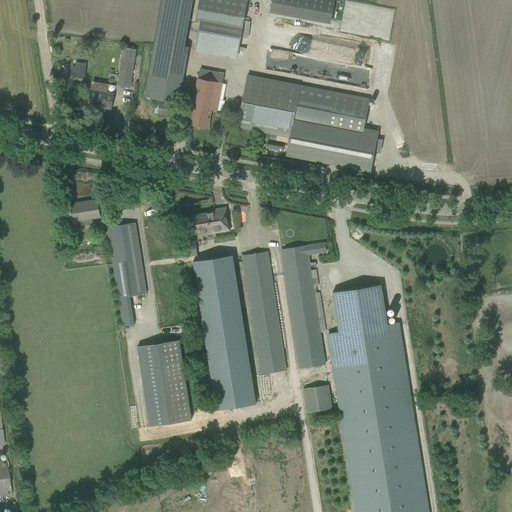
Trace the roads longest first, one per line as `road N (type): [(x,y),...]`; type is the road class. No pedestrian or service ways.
road 1 (tertiary): [(454,210),(0,133)]
road 2 (track): [(37,0),(56,126)]
